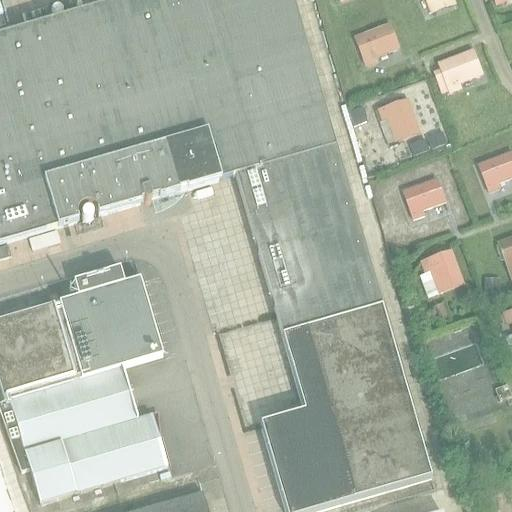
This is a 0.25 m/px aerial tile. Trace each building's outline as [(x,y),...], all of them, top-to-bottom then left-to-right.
[(318,511),(430,480),(381,309),(382,309),(292,0),(127,0),(0,37),(0,246),(77,224),(76,219),(77,213),(81,209),(86,208),(92,209),(96,213),(97,218),(143,205),(146,207),(149,206),(151,203),(235,178),(281,338),(282,337),(304,413),(260,426),(284,511),(318,511)] [(425,0),(431,14),(453,6),(450,0),(425,0)] [(373,34),(357,41),(362,54),(367,68),(372,66),(377,65),(376,62),(374,59),(386,54),(398,50),(393,39),(389,28),(373,34)] [(441,97),(449,93),(450,94),(459,91),(457,85),(480,77),(471,54),(439,66),(442,72),(432,76),(441,97)] [(397,144),(419,136),(408,103),(380,113),(383,122),(388,120),(397,144)] [(364,108),(351,113),(355,123),(368,118),(364,108)] [(442,134),(427,139),(431,151),(446,145),(442,134)] [(424,141),(409,146),(413,158),(428,152),(424,141)] [(496,186),(511,179),(511,155),(479,167),(490,195),(498,192),(496,186)] [(421,214),(444,205),(436,182),(403,194),(413,223),(423,219),(421,214)] [(402,233),(392,240),(398,248),(408,242),(402,233)] [(511,239),(497,245),(511,284),(511,239)] [(7,247),(0,249),(0,262),(11,259),(7,247)] [(439,295),(462,287),(450,255),(422,265),(426,275),(431,273),(439,295)] [(79,299),(58,305),(0,322),(0,392),(4,404),(4,405),(0,406),(0,417),(20,475),(30,472),(40,506),(166,469),(151,419),(137,423),(122,370),(162,358),(140,281),(124,286),(120,271),(74,284),(79,299)] [(482,298),(498,299),(499,287),(483,286),(482,298)] [(448,316),(443,303),(430,308),(435,321),(448,316)] [(494,392),(499,404),(511,399),(507,387),(494,392)] [(0,511),(11,511),(0,474),(0,511)] [(147,511),(206,511),(202,496),(147,511)]
